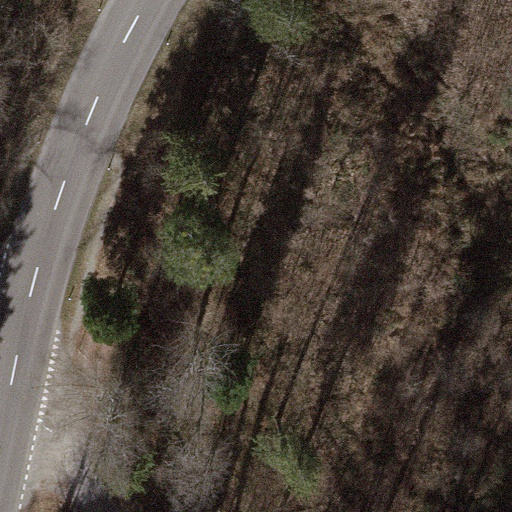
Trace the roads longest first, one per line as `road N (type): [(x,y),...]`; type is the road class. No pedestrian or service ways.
road 1 (tertiary): [(0,456),(59,196),(108,76),(150,0)]
road 2 (track): [(95,511),(68,445),(16,374)]
